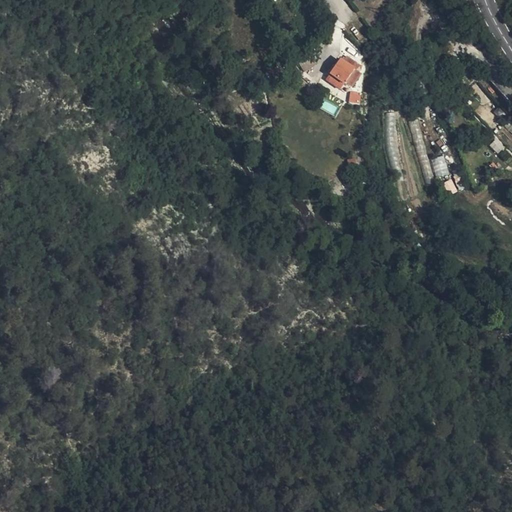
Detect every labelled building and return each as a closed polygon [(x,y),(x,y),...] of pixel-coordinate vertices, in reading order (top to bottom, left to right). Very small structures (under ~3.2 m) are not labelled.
[(333,81),(348,91),(350,88),(356,92),(364,79),(362,78),(356,74),(358,70),(358,69),(348,63),(345,68),(341,67),(333,81)] [(356,74),(362,78),(365,74),(358,70),(356,74)] [(345,96),(348,91),(333,81),(330,87),(345,96)] [(498,118),(505,114),(499,106),(493,111),(498,118)] [(432,160),(436,177),(448,174),(444,156),(432,160)]
